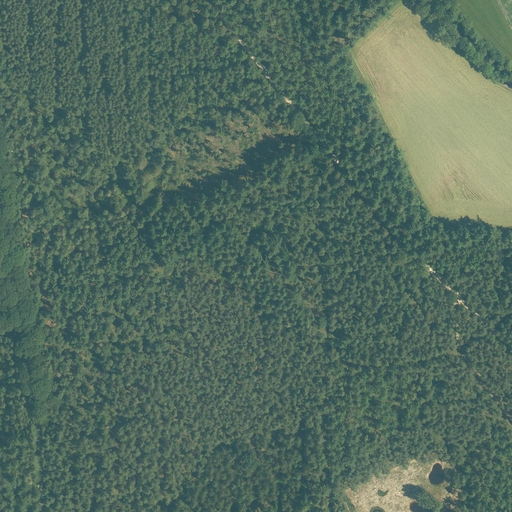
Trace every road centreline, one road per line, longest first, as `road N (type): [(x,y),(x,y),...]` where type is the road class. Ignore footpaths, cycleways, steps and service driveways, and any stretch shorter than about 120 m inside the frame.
road 1 (track): [(216,0),(357,185),(454,293)]
road 2 (track): [(460,348),(386,360),(335,353),(333,416),(208,447)]
road 3 (tertiary): [(43,511),(0,209)]
road 4 (track): [(335,353),(237,272),(209,263),(176,274),(172,322),(155,361)]
road 5 (track): [(511,425),(460,348),(454,293)]
road 6 (track): [(155,361),(140,381),(107,396),(32,399)]
road 7 (tertiary): [(511,86),(482,67),(425,0)]
